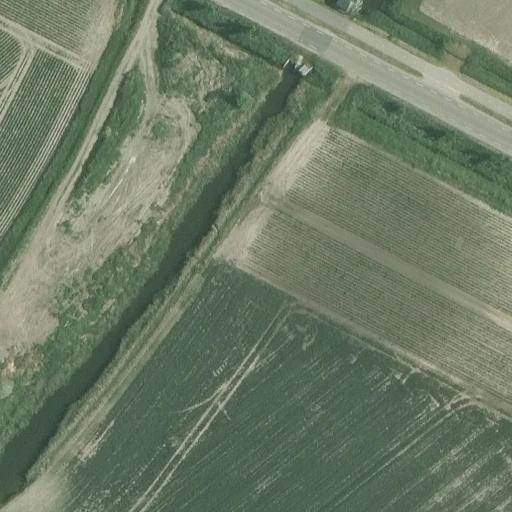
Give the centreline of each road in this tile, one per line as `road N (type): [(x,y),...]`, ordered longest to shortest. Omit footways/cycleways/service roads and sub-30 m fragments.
road 1 (track): [(0,298),(71,176),(156,0)]
road 2 (tertiary): [(511,144),(236,0)]
